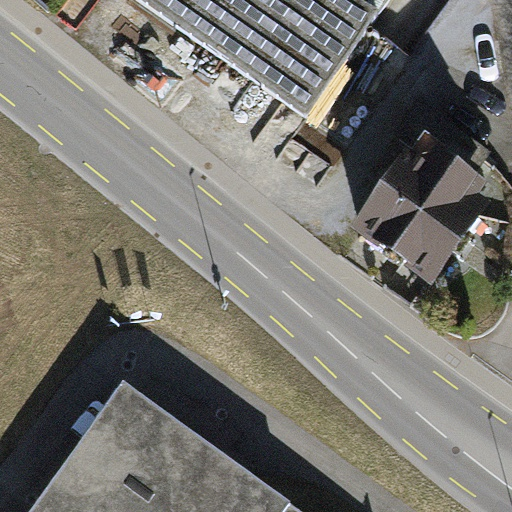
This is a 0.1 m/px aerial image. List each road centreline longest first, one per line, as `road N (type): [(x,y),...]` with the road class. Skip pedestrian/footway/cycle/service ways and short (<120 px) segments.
road 1 (tertiary): [(0,63),(462,449),(511,479)]
road 2 (unknown): [(183,0),(57,106)]
